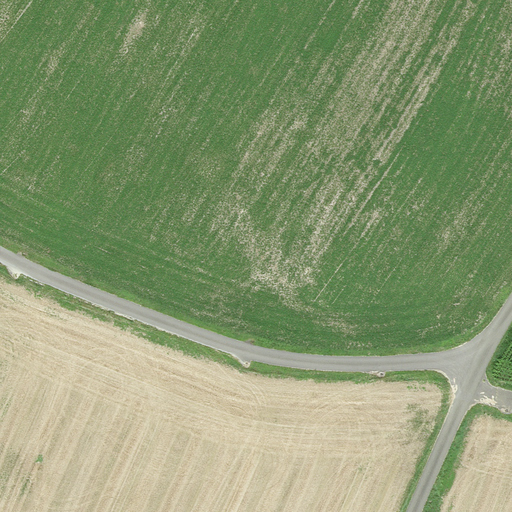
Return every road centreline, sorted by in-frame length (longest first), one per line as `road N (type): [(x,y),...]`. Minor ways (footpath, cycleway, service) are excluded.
road 1 (track): [(0,252),(234,348),(320,365),(442,365),(473,376)]
road 2 (unclassified): [(511,304),(412,511)]
